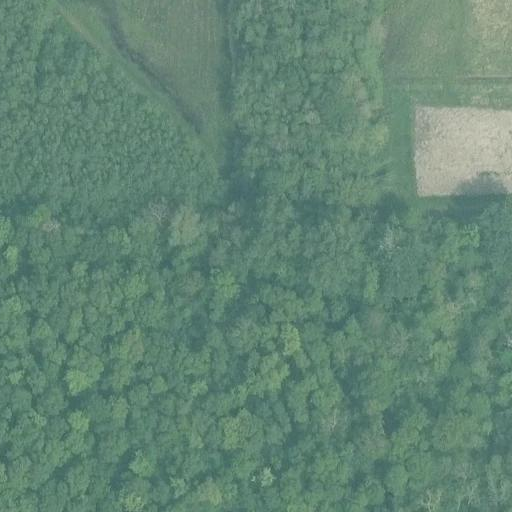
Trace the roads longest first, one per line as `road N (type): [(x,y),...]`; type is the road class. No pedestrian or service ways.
road 1 (unknown): [(373,511),(384,486),(417,454),(322,374),(326,333),(511,265)]
road 2 (unknown): [(326,333),(297,304),(217,270),(0,259)]
